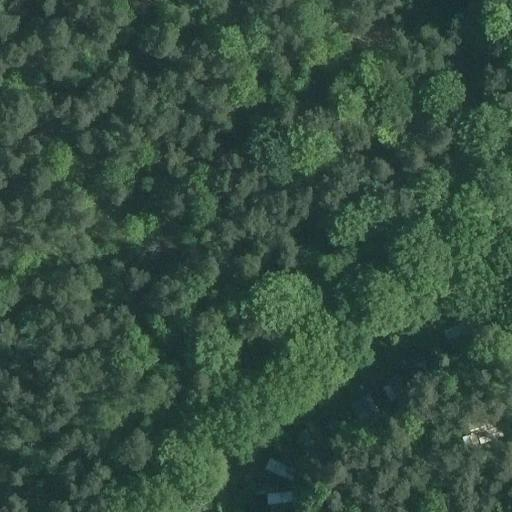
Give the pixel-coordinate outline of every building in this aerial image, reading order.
[(459,322),(438,331),(443,343),(464,333),(459,322)] [(425,359),(378,382),(389,405),(436,382),(425,359)] [(365,394),(347,405),(363,432),(381,421),(365,394)] [(285,477),(288,466),(268,461),(265,471),(285,477)] [(268,506),(288,504),(286,492),(267,494),(268,506)]
